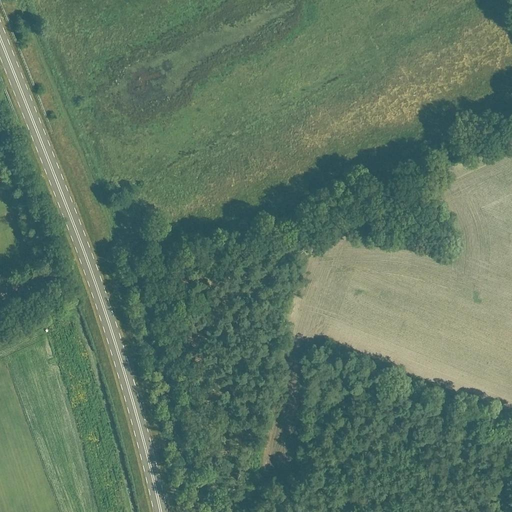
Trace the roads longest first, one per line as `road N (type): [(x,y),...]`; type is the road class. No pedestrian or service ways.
road 1 (primary): [(158,511),(97,287),(0,37)]
road 2 (track): [(119,244),(130,251),(182,458),(215,511)]
road 3 (track): [(20,0),(119,244)]
